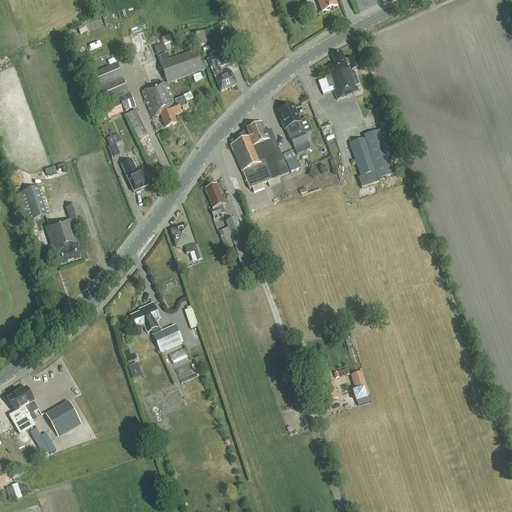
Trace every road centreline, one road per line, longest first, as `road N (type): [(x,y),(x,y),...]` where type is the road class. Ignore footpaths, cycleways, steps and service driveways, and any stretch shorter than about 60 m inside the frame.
road 1 (secondary): [(0,379),(80,309),(210,142),(263,89),(335,39),(417,0)]
road 2 (track): [(340,511),(210,142)]
